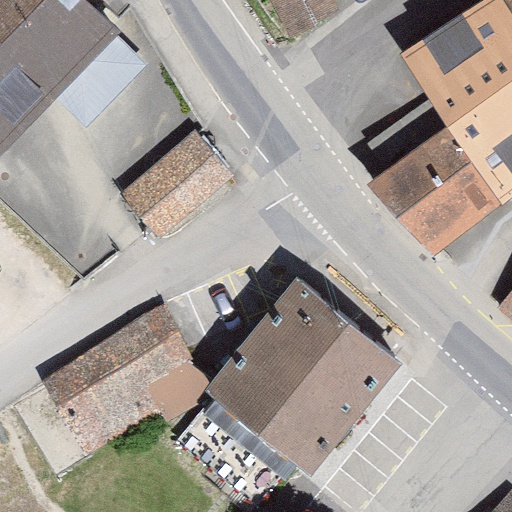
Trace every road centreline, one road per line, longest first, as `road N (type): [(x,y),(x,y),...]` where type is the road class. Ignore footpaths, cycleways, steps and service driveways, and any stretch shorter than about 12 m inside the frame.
road 1 (unclassified): [(303,171),(277,197),(0,385)]
road 2 (tertiary): [(511,367),(397,268),(303,171)]
road 3 (tertiary): [(303,171),(187,0)]
